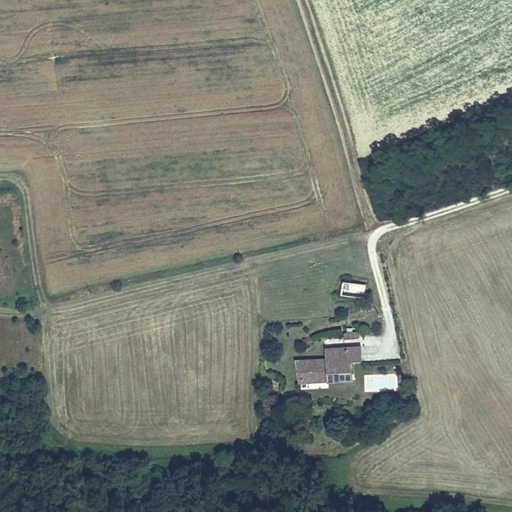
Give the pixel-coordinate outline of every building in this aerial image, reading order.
[(342,271),(341,282),(363,283),(363,273),(342,271)] [(363,283),(341,282),(341,294),(363,295),(363,283)] [(335,323),(323,324),(325,337),(356,335),(355,329),(336,330),(335,323)] [(297,366),(292,367),(293,383),(355,379),(353,359),(363,358),(362,344),(318,346),(319,354),(296,355),(297,366)] [(391,377),(365,378),(365,388),(391,388),(391,377)]
